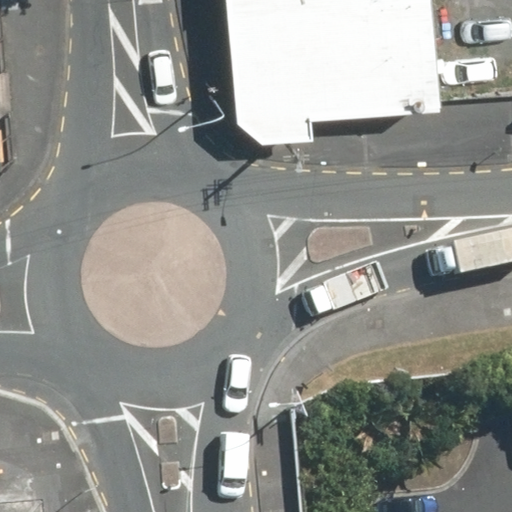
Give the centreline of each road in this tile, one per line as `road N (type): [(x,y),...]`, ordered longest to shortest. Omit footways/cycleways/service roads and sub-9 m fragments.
road 1 (tertiary): [(511,248),(307,299),(256,333)]
road 2 (tertiary): [(241,196),(511,189)]
road 3 (tertiary): [(83,187),(99,98),(97,0)]
road 4 (tertiary): [(161,0),(185,163)]
road 5 (tertiary): [(238,355),(212,511)]
road 6 (tertiary): [(79,356),(56,325),(45,289),(46,251),(60,215)]
road 7 (tertiary): [(241,196),(267,238),(272,287),(256,333)]
road 8 (tertiary): [(149,511),(114,379)]
road 9 (tertiary): [(238,355),(201,379),(157,388),(114,379)]
